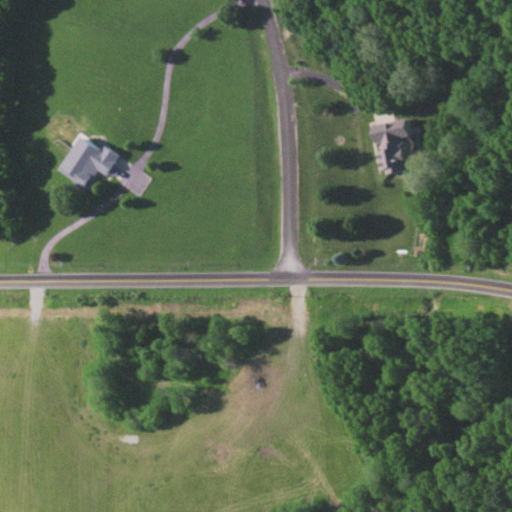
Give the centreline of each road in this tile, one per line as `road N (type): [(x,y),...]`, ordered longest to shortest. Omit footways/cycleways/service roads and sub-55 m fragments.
road 1 (residential): [(511,290),(340,277),(0,282)]
road 2 (residential): [(296,279),(289,97),(263,0)]
